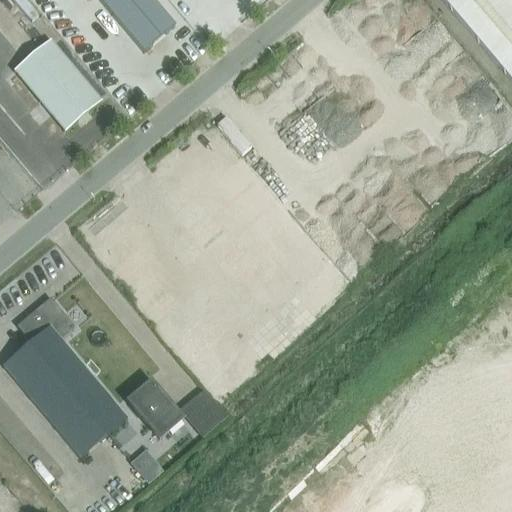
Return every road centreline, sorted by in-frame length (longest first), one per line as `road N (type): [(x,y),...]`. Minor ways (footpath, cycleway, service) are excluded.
road 1 (unknown): [(116,168),(209,301),(235,312),(271,298),(312,249),(316,206),(217,82)]
road 2 (unclassified): [(0,267),(314,0)]
